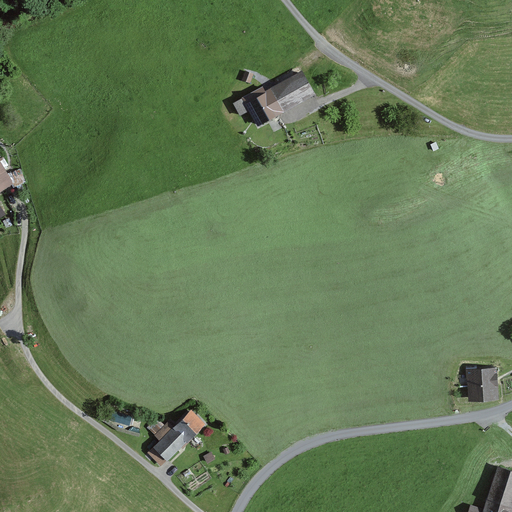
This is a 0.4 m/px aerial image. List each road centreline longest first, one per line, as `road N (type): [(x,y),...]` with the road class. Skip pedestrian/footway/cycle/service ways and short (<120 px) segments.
road 1 (unclassified): [(238,511),(266,472),(309,443),(511,405)]
road 2 (track): [(511,139),(458,129),(323,48),(285,0)]
